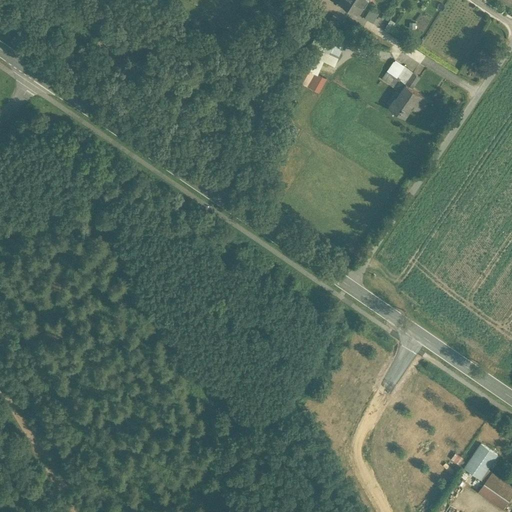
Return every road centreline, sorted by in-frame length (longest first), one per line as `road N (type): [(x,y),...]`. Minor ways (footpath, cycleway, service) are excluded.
road 1 (secondary): [(348,285),(37,74)]
road 2 (unclassified): [(511,44),(348,285)]
road 3 (secondary): [(511,393),(348,285)]
road 4 (unknown): [(77,511),(0,378)]
